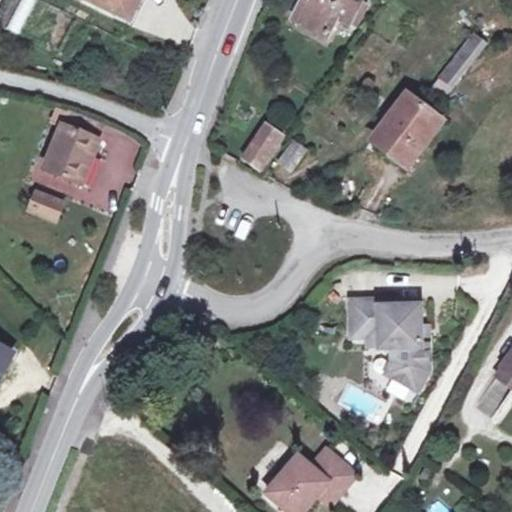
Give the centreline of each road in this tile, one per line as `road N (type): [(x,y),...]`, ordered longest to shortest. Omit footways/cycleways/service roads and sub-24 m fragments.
road 1 (unclassified): [(150,285),(226,305),(266,298),(320,243),(353,235),(451,243),(511,236)]
road 2 (secondary): [(32,511),(88,372),(150,285)]
road 3 (residential): [(0,79),(190,137)]
road 4 (secondary): [(150,285),(190,137)]
road 5 (secondary): [(190,137),(238,0)]
